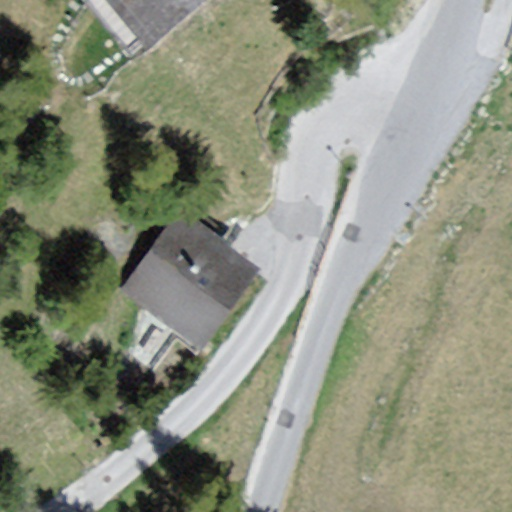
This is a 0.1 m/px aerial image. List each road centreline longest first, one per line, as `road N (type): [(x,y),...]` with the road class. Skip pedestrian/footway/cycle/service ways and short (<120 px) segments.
road 1 (residential): [(60,511),(182,423),(277,301),(290,273),(317,135),(344,108),(374,106),(413,128)]
road 2 (residential): [(258,511),(333,294),(413,128)]
road 3 (residential): [(413,128),(465,0)]
